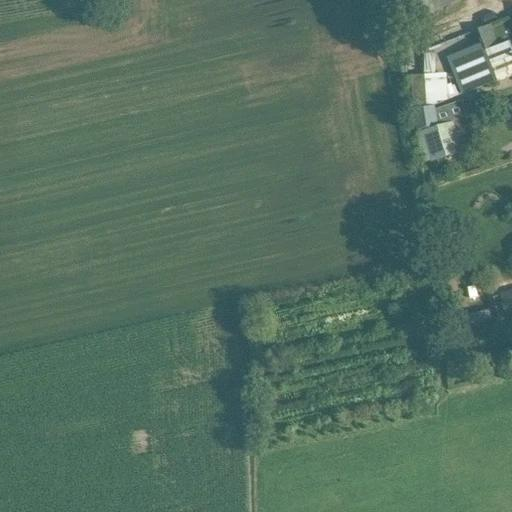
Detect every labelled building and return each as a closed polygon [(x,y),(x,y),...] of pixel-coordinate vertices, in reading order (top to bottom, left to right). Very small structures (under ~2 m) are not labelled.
[(458,0),(403,0),(414,21),(458,0)] [(481,44),(447,56),(462,95),(479,89),(498,82),(492,65),(499,63),(511,58),(511,50),(509,43),(484,52),(481,44)] [(511,58),(499,63),(492,65),(498,82),(511,76),(511,58)] [(423,76),(411,77),(413,111),(426,109),(423,76)] [(426,109),(413,111),(416,133),(435,129),(432,108),(426,109)] [(421,135),(425,153),(427,163),(461,153),(457,138),(468,134),(464,120),(452,124),(445,127),(421,135)] [(511,293),(499,297),(505,320),(511,318),(511,293)]
